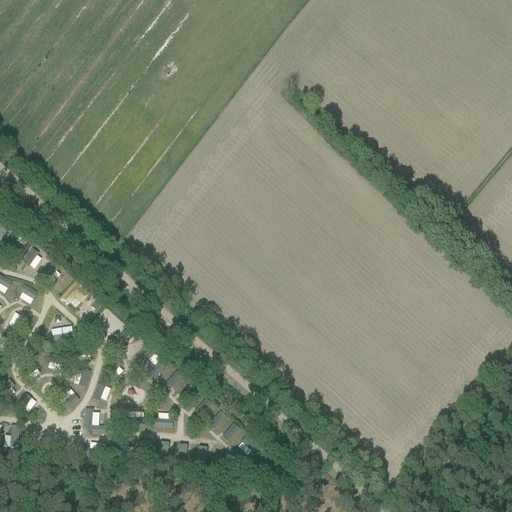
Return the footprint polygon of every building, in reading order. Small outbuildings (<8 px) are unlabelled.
[(0,245),(10,250),(15,238),(3,233),(0,240),(0,245)] [(43,256),(39,261),(46,266),(49,260),(43,256)] [(66,276),(61,282),(67,287),(72,281),(66,276)] [(14,284),(12,290),(18,293),(21,287),(14,284)] [(81,299),(75,306),(80,310),(86,304),(81,299)] [(96,304),(91,309),(96,314),(101,308),(96,304)] [(3,305),(1,311),(8,313),(10,307),(3,305)] [(120,323),(113,331),(124,340),(131,333),(120,323)] [(43,339),(64,336),(63,329),(42,332),(43,339)] [(129,364),(135,367),(137,363),(142,365),(145,357),(134,352),(129,364)] [(161,360),(157,365),(162,370),(166,365),(161,360)] [(152,377),(162,385),(169,376),(159,368),(152,377)] [(167,384),(163,388),(168,393),(172,388),(167,384)] [(197,393),(193,398),(198,403),(203,398),(197,393)] [(9,395),(5,400),(10,404),(14,399),(9,395)] [(126,405),(126,416),(137,416),(138,406),(126,405)] [(153,411),(151,417),(158,419),(160,413),(153,411)] [(88,418),(76,419),(76,434),(88,434),(88,418)] [(234,426),(230,431),(235,435),(239,430),(234,426)] [(245,461),(253,453),(247,446),(238,454),(245,461)]
